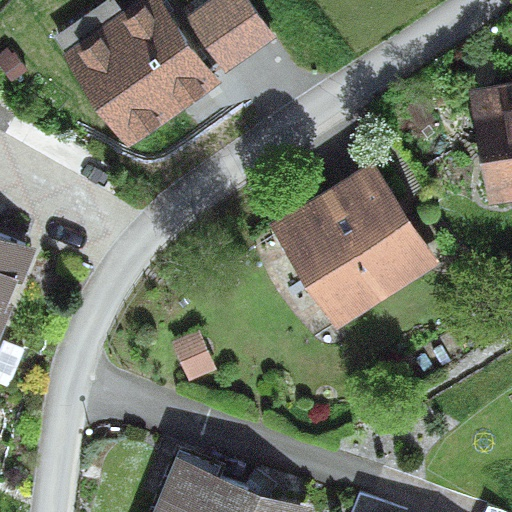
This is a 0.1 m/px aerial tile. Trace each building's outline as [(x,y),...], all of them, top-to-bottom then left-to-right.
[(167,0),(131,0),(60,48),(126,145),(222,80),(215,70),(270,33),(247,0),(197,0),(177,14),(167,0)] [(511,113),(479,119),(494,202),(511,198),(511,113)] [(437,263),(387,188),(292,251),(341,326),(437,263)] [(0,300),(22,247),(0,238),(0,300)] [(209,342),(178,355),(188,391),(225,377),(209,342)] [(192,511),(278,511),(207,480),(192,511)]
